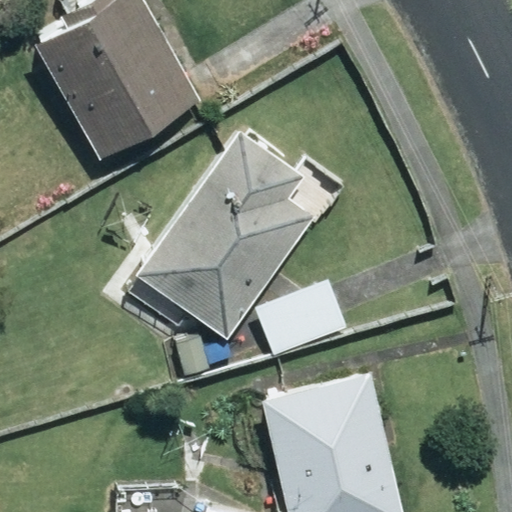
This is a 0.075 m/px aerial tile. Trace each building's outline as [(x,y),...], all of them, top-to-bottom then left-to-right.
[(199,91),(152,0),(70,0),(43,13),(107,138),(199,91)] [(336,178),(244,113),(129,275),(222,340),(336,178)] [(261,300),(277,345),(352,319),(336,274),(261,300)] [(393,511),(411,508),(373,355),(264,383),(296,511),(393,511)] [(249,511),(190,497),(185,511),(249,511)]
